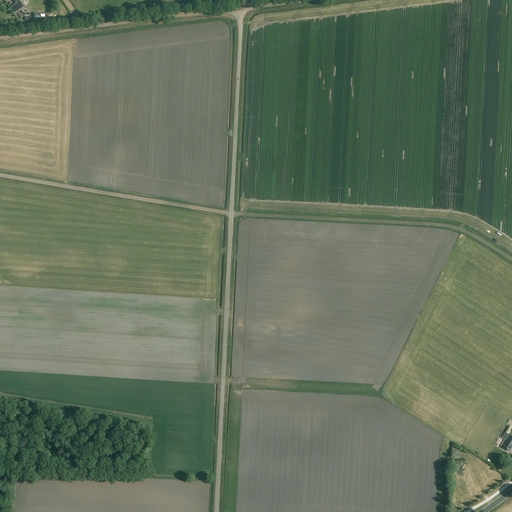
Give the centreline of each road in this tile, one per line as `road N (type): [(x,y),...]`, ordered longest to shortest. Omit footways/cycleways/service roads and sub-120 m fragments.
road 1 (track): [(511,259),(453,227),(231,213),(0,176)]
road 2 (unclassified): [(216,511),(241,17)]
road 3 (track): [(0,37),(224,11),(241,17)]
